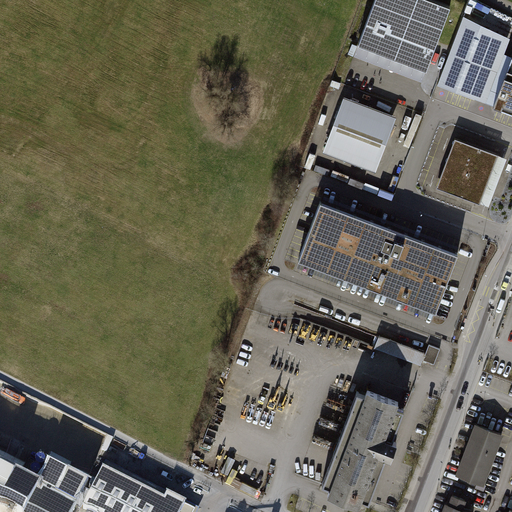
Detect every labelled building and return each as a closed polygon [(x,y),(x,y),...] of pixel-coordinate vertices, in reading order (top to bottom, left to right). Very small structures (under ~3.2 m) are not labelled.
[(450,6),(435,0),(374,0),(358,44),(426,69),(450,6)] [(489,61),(474,98),(485,102),(510,38),(464,15),(452,47),(489,61)] [(489,61),(452,47),(438,84),(474,98),(489,61)] [(391,124),(343,106),(329,144),(377,162),(391,124)] [(480,203),(499,154),(455,137),(436,186),(480,203)] [(458,252),(320,200),(298,259),(436,311),(458,252)] [(425,353),(378,335),(374,347),(420,364),(425,353)] [(437,364),(441,347),(431,344),(426,361),(437,364)] [(366,395),(358,392),(322,486),(331,490),(329,495),(361,506),(363,500),(371,503),(388,458),(395,460),(397,451),(400,444),(395,441),(406,410),(398,407),(400,400),(369,388),(366,395)] [(502,433),(476,423),(457,473),(483,483),(502,433)] [(75,511),(77,509),(0,469),(0,509),(5,511),(75,511)] [(164,502),(103,471),(84,509),(89,511),(194,511),(187,508),(188,506),(167,495),(164,502)] [(470,511),(446,503),(443,511),(470,511)]
